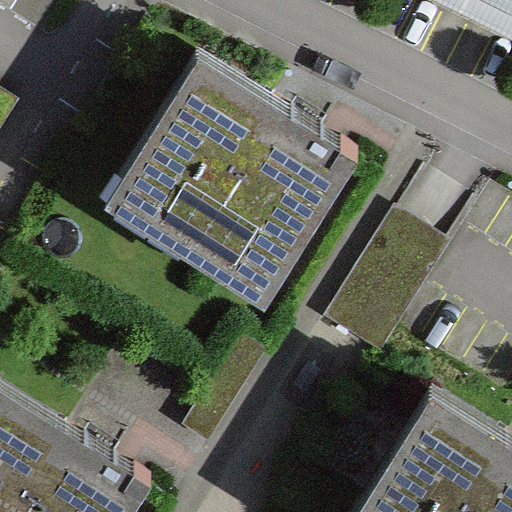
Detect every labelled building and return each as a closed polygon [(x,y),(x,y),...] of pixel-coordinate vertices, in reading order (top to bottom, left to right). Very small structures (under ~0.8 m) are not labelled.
[(511,0),(427,0),(511,41),(511,0)] [(263,286),(356,139),(202,43),(109,189),(263,286)] [(395,202),(327,313),(385,349),(453,237),(395,202)] [(0,511),(125,511),(153,469),(0,373),(0,511)] [(511,511),(511,428),(433,378),(347,511),(511,511)]
